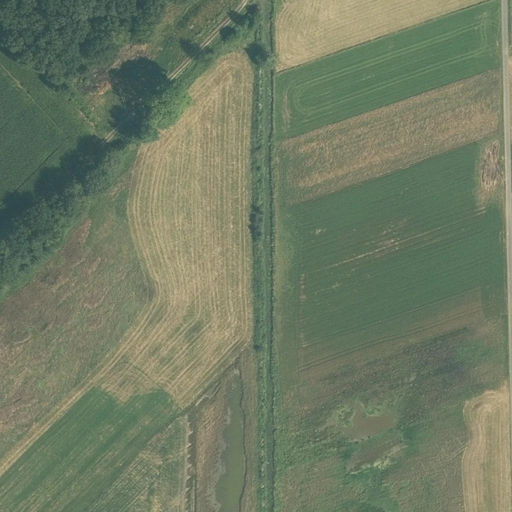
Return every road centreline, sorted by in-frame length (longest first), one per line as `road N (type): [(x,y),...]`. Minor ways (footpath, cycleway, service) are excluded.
road 1 (track): [(504,0),(511,370)]
road 2 (track): [(254,0),(0,260)]
